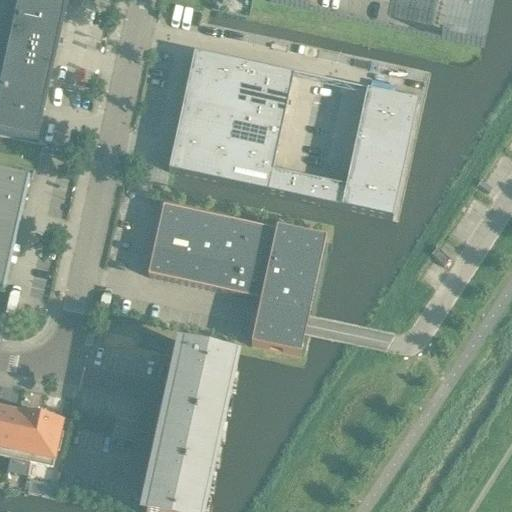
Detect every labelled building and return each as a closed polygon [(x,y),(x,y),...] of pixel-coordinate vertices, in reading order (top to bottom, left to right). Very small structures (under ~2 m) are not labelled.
[(0,0),(0,98),(44,108),(66,7),(66,6),(36,0),(0,0)] [(95,1),(93,12),(107,15),(109,5),(95,1)] [(169,170),(168,173),(169,174),(178,176),(376,219),(395,223),(396,219),(394,219),(401,188),(411,142),(418,109),(420,109),(421,106),(366,94),(345,190),(272,174),(293,78),(194,56),(193,60),(195,60),(171,170),(169,170)] [(28,180),(11,176),(0,173),(0,291),(3,292),(28,180)] [(148,279),(311,313),(325,244),(163,209),(162,211),(165,212),(151,277),(148,277),(148,279)] [(176,351),(140,511),(202,511),(213,463),(235,364),(176,351)] [(0,410),(0,456),(9,459),(19,413),(18,413),(18,415),(0,410)] [(19,413),(9,459),(31,464),(41,418),(19,413)] [(41,418),(31,464),(52,468),(56,452),(59,452),(63,435),(59,434),(62,423),(41,418)] [(283,485),(267,511),(294,511),(304,497),(283,485)]
